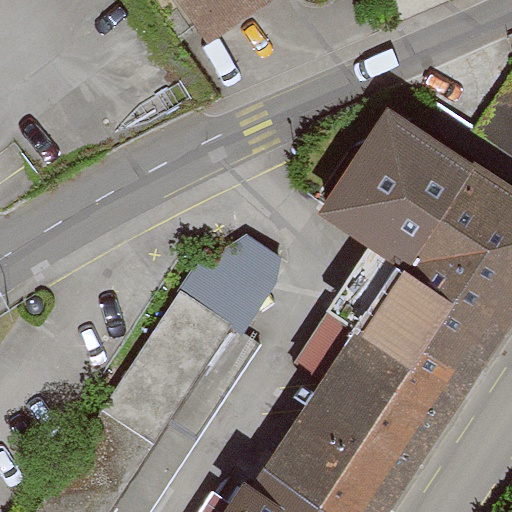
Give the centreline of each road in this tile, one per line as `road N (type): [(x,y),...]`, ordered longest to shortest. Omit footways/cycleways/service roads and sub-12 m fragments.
road 1 (tertiary): [(511,16),(135,186),(0,269)]
road 2 (primary): [(511,408),(444,511)]
